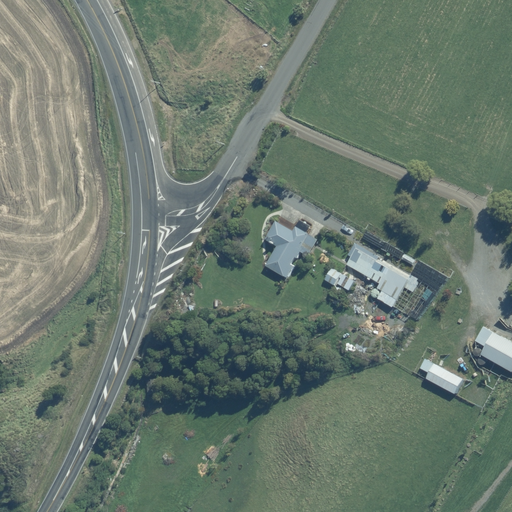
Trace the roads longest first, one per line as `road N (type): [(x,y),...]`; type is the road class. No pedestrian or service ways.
road 1 (secondary): [(45,511),(126,345),(144,280)]
road 2 (secondary): [(102,0),(132,63),(161,177),(189,200)]
road 3 (secondary): [(149,207),(126,88),(87,0)]
road 4 (unclassified): [(222,180),(330,0)]
